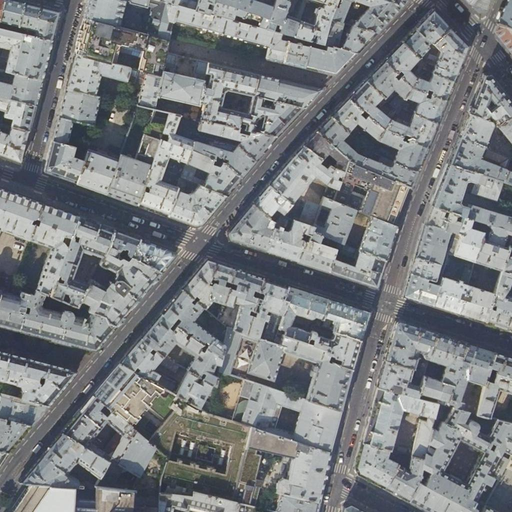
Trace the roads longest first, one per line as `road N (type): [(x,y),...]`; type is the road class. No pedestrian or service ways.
road 1 (residential): [(384,302),(484,38)]
road 2 (residential): [(200,242),(338,87)]
road 3 (residential): [(200,242),(384,302)]
road 4 (residential): [(335,482),(384,302)]
road 5 (residential): [(28,179),(74,0)]
road 6 (residential): [(28,179),(200,242)]
road 7 (residential): [(172,45),(338,87)]
road 8 (residential): [(99,363),(200,242)]
road 9 (residential): [(0,483),(99,363)]
road 10 (residential): [(384,302),(511,343)]
road 11 (residential): [(338,87),(422,0)]
